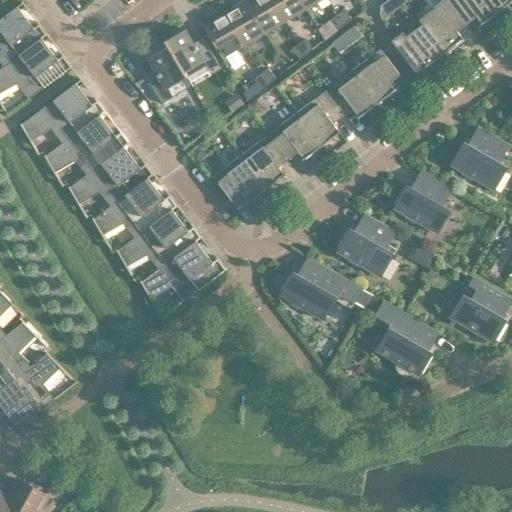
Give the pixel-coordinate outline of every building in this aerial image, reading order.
[(245,0),(244,1),(263,34),(284,22),(271,0),(245,0)] [(271,0),(284,22),(305,10),(299,0),(271,0)] [(299,0),(305,10),(320,0),(299,0)] [(464,22),(446,0),(444,0),(418,20),(421,25),(422,25),(444,53),(461,39),(454,30),(464,22)] [(446,0),(464,22),(474,15),(481,24),(499,11),(490,0),(446,0)] [(511,0),(490,0),(499,11),(511,0)] [(244,1),(223,13),(242,46),(263,34),(244,1)] [(393,11),(386,2),(379,6),(379,15),(381,20),(393,11)] [(0,60),(4,66),(40,39),(41,40),(46,35),(38,24),(32,28),(16,7),(0,19),(0,60)] [(343,10),(336,15),(342,26),(350,20),(343,10)] [(221,59),(242,46),(223,13),(202,26),(221,59)] [(337,31),(342,26),(336,15),(329,21),(337,31)] [(391,42),(401,56),(415,74),(444,53),(422,25),(421,25),(404,38),(401,34),(391,42)] [(163,43),(165,47),(167,46),(185,77),(204,66),(207,72),(218,66),(202,39),(193,44),(185,30),(163,43)] [(342,35),(330,44),(338,54),(349,45),(342,35)] [(70,67),(62,55),(56,60),(41,40),(40,39),(4,66),(0,69),(0,93),(17,83),(29,99),(70,67)] [(297,45),(304,56),(312,50),(304,39),(297,45)] [(298,60),(304,56),(297,45),(291,50),(298,60)] [(154,72),(145,77),(161,104),(172,98),(166,88),(185,77),(167,46),(165,47),(146,58),(154,72)] [(379,50),(351,71),(376,104),(394,91),(387,81),(397,73),(379,50)] [(266,85),(274,79),(266,68),(259,74),(266,85)] [(358,118),(376,104),(351,71),(333,85),(344,99),(334,107),(341,116),(351,108),(358,118)] [(261,89),(266,85),(259,74),(253,79),(261,89)] [(52,128),(63,143),(99,116),(105,112),(96,101),(90,105),(74,84),(20,126),(29,142),(52,128)] [(222,103),(230,113),(242,103),(234,93),(222,103)] [(331,123),(341,116),(334,107),(324,114),(313,100),(296,113),(320,146),(338,133),(331,123)] [(261,108),(256,101),(248,108),(253,114),(261,108)] [(303,160),(320,146),(296,113),(268,134),(286,158),(295,150),(303,160)] [(63,143),(44,157),(53,173),(76,160),(87,174),(123,147),(123,148),(129,143),(120,132),(114,136),(99,116),(63,143)] [(467,146),(463,144),(461,147),(459,148),(457,150),(456,152),(455,154),(453,156),(453,158),(452,160),(452,163),(450,165),(462,172),(460,175),(470,181),(472,178),(493,190),(508,163),(500,159),(507,146),(477,128),(467,146)] [(268,134),(240,155),(265,188),(283,175),(276,165),(286,158),(268,134)] [(189,151),(186,154),(192,162),(195,166),(206,157),(197,145),(189,151)] [(111,206),(147,179),(153,175),(144,164),(138,168),(123,148),(123,147),(87,174),(68,189),(77,205),(100,191),(111,206)] [(247,202),(265,188),(240,155),(212,177),(230,200),(240,193),(247,202)] [(403,218),(407,220),(414,224),(415,221),(436,233),(451,207),(443,202),(451,189),(420,172),(410,189),(406,187),(404,190),(402,192),(400,193),(399,195),(398,197),(397,199),(396,201),(395,203),(395,206),(393,209),(405,215),(403,218)] [(124,223),(135,238),(171,210),(171,211),(177,206),(168,195),(162,199),(147,179),(111,206),(92,220),(101,236),(124,223)] [(148,254),(159,269),(195,242),(201,238),(192,227),(187,231),(171,211),(171,210),(135,238),(116,252),(125,268),(148,254)] [(357,267),(358,265),(379,277),(395,250),(386,245),(394,232),(364,215),(353,233),(349,230),(347,234),(345,235),(344,237),(342,238),(341,240),(340,242),(339,245),(338,247),(338,249),(337,252),(348,258),(346,261),(357,267)] [(225,270),(216,258),(210,262),(195,242),(159,269),(140,283),(149,299),(172,286),(183,301),(225,270)] [(436,258),(427,253),(421,264),(429,269),(436,258)] [(307,258),(303,264),(296,276),(292,273),(290,277),(288,278),(287,280),(285,282),(284,284),(283,286),(282,288),(282,290),(281,292),(280,295),(291,302),(289,304),(299,310),(300,310),(301,308),(322,320),(338,293),(329,288),(337,276),(307,258)] [(502,326),(503,323),(504,321),(500,318),(510,300),(472,278),(449,317),(470,330),(468,332),(479,338),(480,336),(492,342),(494,339),(495,337),(497,336),(499,334),(500,332),(501,330),(502,328),(502,326)] [(361,289),(353,303),(364,309),(372,296),(361,289)] [(0,339),(4,337),(0,332),(0,315),(11,304),(0,292),(0,339)] [(373,297),(367,306),(375,311),(381,302),(373,297)] [(387,330),(375,351),(396,363),(394,366),(395,370),(397,373),(400,375),(404,376),(408,374),(411,371),(418,375),(420,372),(421,371),(423,369),(425,367),(426,366),(427,364),(428,362),(428,359),(428,357),(430,354),(426,351),(436,334),(383,302),(371,321),(387,330)] [(4,337),(0,339),(0,390),(28,368),(17,354),(35,336),(22,322),(4,337)] [(46,354),(28,368),(0,390),(0,406),(8,417),(2,421),(11,433),(52,401),(41,386),(59,367),(46,354)] [(0,494),(0,511),(36,511),(46,495),(23,483),(15,496),(9,498),(8,499),(0,494)]
